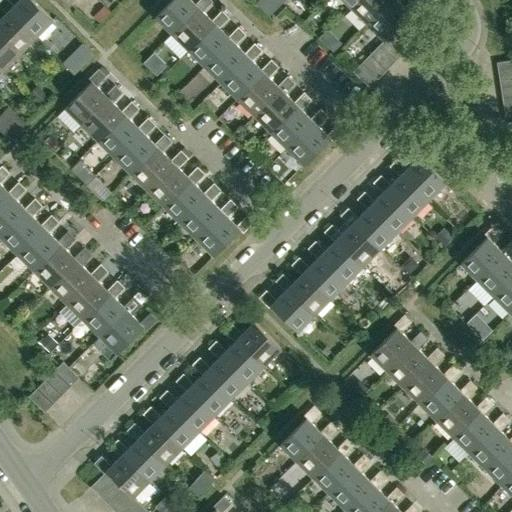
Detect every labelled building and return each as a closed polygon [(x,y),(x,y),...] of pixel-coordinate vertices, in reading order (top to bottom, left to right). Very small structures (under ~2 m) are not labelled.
[(0,0),(0,5),(7,13),(11,9),(37,35),(53,19),(33,0),(20,0),(15,5),(9,0),(0,0)] [(199,6),(196,3),(192,0),(171,0),(156,16),(150,22),(152,25),(159,19),(173,32),(199,6)] [(199,6),(173,32),(186,46),(180,53),(183,55),(189,49),(190,49),(216,23),(212,20),(203,10),(213,0),(212,0),(198,0),(196,3),(199,6)] [(275,4),(271,0),(261,0),(259,3),(267,12),(275,4)] [(390,0),(358,0),(352,6),(368,22),(390,0)] [(390,0),(368,22),(385,39),(387,36),(396,27),(404,19),(410,13),(413,16),(424,6),(417,0),(415,0),(407,10),(397,0),(390,0)] [(110,12),(104,6),(96,13),(102,20),(110,12)] [(0,31),(20,51),(37,35),(11,9),(7,13),(0,20),(0,31)] [(216,23),(190,49),(206,66),(232,40),(229,36),(220,27),(229,17),(222,10),(212,20),(216,23)] [(421,35),(404,19),(396,27),(412,44),(421,35)] [(232,40),(206,66),(223,82),(249,56),(245,52),(236,43),(246,33),(238,26),(229,36),(232,40)] [(404,52),(412,44),(396,27),(387,36),(404,52)] [(0,63),(4,68),(20,51),(0,31),(0,63)] [(385,39),(379,45),(395,61),(404,52),(387,36),(385,39)] [(249,56),(223,82),(239,99),(265,72),(261,69),(252,60),(263,49),(255,42),(245,52),(249,56)] [(312,52),(318,61),(331,52),(324,43),(312,52)] [(379,45),(370,53),(387,69),(395,61),(379,45)] [(144,62),(156,75),(167,65),(154,52),(144,62)] [(370,53),(362,62),(378,78),(387,69),(370,53)] [(265,72),(239,99),(255,115),(282,89),(278,85),(269,76),(279,66),(271,59),(261,69),(265,72)] [(511,59),(497,62),(499,74),(511,71),(511,59)] [(353,70),(370,87),(378,78),(362,62),(353,70)] [(99,68),(106,75),(110,72),(102,65),(99,68)] [(109,97),(105,93),(97,85),(106,75),(99,68),(89,78),(91,81),(65,106),(83,124),(109,97)] [(511,71),(499,74),(501,86),(511,83),(511,71)] [(282,89),(255,115),(272,131),(298,105),(294,101),(285,92),(295,82),(288,75),(278,85),(282,89)] [(511,83),(501,86),(502,98),(511,96),(511,83)] [(109,97),(83,124),(99,140),(126,114),(122,110),(113,101),(123,91),(115,84),(105,93),(109,97)] [(38,85),(27,95),(38,106),(49,96),(38,85)] [(298,105),(272,131),(288,148),(314,121),(310,117),(302,109),(312,99),(304,91),(294,101),(298,105)] [(511,96),(502,98),(504,109),(511,108),(511,96)] [(99,140),(115,156),(116,156),(142,130),(138,127),(129,118),(139,108),(132,100),(122,110),(126,114),(99,140)] [(314,121),(288,148),(302,162),(299,165),(301,168),(305,164),(304,164),(330,138),(334,141),(344,131),(337,124),(327,134),(319,126),(328,115),(321,108),(310,117),(314,121)] [(159,147),(155,143),(146,134),(156,124),(148,116),(138,127),(142,130),(116,156),(115,156),(109,162),(112,165),(118,159),(132,173),(159,147)] [(155,143),(159,147),(132,173),(149,189),(175,163),(171,159),(162,150),(173,140),(165,133),(155,143)] [(233,140),(225,151),(234,158),(243,147),(233,140)] [(184,147),(181,150),(189,157),(192,154),(184,147)] [(181,149),(171,159),(175,163),(149,189),(165,206),(191,179),(187,175),(179,167),(189,157),(181,150),(181,149)] [(390,165),(400,175),(403,172),(429,197),(445,181),(419,156),(407,168),(397,158),(390,165)] [(0,202),(10,192),(9,191),(0,182),(0,181),(10,172),(2,165),(0,166),(0,202)] [(208,196),(204,192),(195,183),(206,172),(197,165),(187,175),(191,179),(165,206),(181,222),(208,196)] [(81,179),(87,185),(96,175),(90,169),(81,179)] [(413,213),(429,197),(403,172),(400,175),(391,184),(381,174),(373,182),(383,192),(387,188),(413,213)] [(27,209),(25,207),(16,199),(26,189),(19,181),(9,191),(10,192),(0,202),(0,234),(1,235),(27,209)] [(204,192),(208,196),(181,222),(198,238),(224,212),(220,208),(212,199),(221,189),(214,182),(204,192)] [(396,230),(413,213),(387,188),(383,192),(374,201),(364,191),(357,198),(367,208),(371,204),(396,230)] [(45,227),(42,224),(33,215),(43,205),(35,197),(25,207),(27,209),(1,235),(19,253),(45,227)] [(220,208),(224,212),(198,238),(214,254),(240,228),(244,232),(253,221),(247,215),(237,225),(228,216),(238,206),(231,199),(220,208)] [(380,246),(396,230),(371,204),(367,208),(358,217),(348,207),(341,215),(351,225),(354,221),(380,246)] [(61,243),(58,240),(49,231),(59,221),(51,214),(42,224),(45,227),(19,253),(35,270),(61,243)] [(325,231),(334,241),(338,237),(364,263),(380,246),(354,221),(351,225),(341,234),(332,224),(325,231)] [(461,261),(462,262),(478,278),(504,253),(501,250),(492,241),(502,231),(494,223),(484,233),(487,236),(461,261)] [(78,260),(75,256),(65,247),(76,237),(69,230),(58,240),(61,243),(35,270),(51,286),(78,260)] [(347,279),(364,263),(338,237),(334,241),(325,250),(316,241),(309,248),(318,257),(322,254),(347,279)] [(511,260),(508,257),(511,253),(511,240),(501,250),(504,253),(478,278),(495,295),(511,277),(511,260)] [(91,273),(82,264),(92,254),(84,246),(75,256),(78,260),(51,286),(68,302),(94,276),(91,273)] [(345,282),(347,279),(322,254),(318,257),(309,266),(299,257),(292,264),(301,274),(305,270),(331,296),(332,294),(339,301),(351,288),(345,282)] [(110,292),(107,289),(99,280),(108,270),(101,263),(91,273),(94,276),(68,302),(84,319),(110,292)] [(275,281),(285,291),(289,287),(315,313),(317,310),(321,315),(334,303),(329,298),(331,296),(305,270),(301,274),(293,283),(283,273),(275,281)] [(396,279),(403,286),(411,278),(403,271),(396,279)] [(511,277),(495,295),(511,311),(511,310),(511,277)] [(127,308),(124,306),(115,297),(125,287),(117,279),(107,289),(110,292),(84,319),(101,335),(127,308)] [(315,313),(289,287),(285,291),(276,299),(266,290),(259,297),(269,307),(272,304),(297,330),(299,329),(305,334),(317,322),(311,316),(315,313)] [(147,329),(157,319),(150,312),(141,322),(131,313),(141,303),(134,295),(124,306),(127,308),(101,335),(117,351),(143,326),(147,329)] [(476,320),(489,310),(479,298),(466,308),(476,320)] [(225,331),(235,341),(239,337),(265,363),(264,364),(269,368),(283,353),(278,349),(280,347),(255,321),(258,318),(248,307),(241,314),(252,324),(243,333),(233,324),(225,331)] [(414,343),(411,340),(401,331),(411,321),(404,314),(394,324),(397,327),(371,353),(388,370),(414,343)] [(430,360),(428,357),(418,347),(428,338),(421,330),(411,340),(414,343),(388,370),(404,386),(430,360)] [(58,342),(49,333),(40,342),(49,351),(58,342)] [(265,363),(239,337),(235,341),(226,350),(216,340),(209,347),(219,357),(222,353),(248,379),(264,364),(265,363)] [(447,376),(444,373),(435,364),(444,354),(437,347),(428,357),(430,360),(404,386),(421,402),(447,376)] [(192,364),(202,374),(206,370),(232,396),(248,379),(222,353),(219,357),(210,366),(200,356),(192,364)] [(71,386),(79,377),(71,368),(63,361),(55,370),(71,386)] [(463,392),(460,390),(451,380),(461,370),(454,363),(444,373),(447,376),(421,402),(437,419),(463,392)] [(55,370),(46,378),(62,394),(71,386),(55,370)] [(232,396),(206,370),(202,374),(193,383),(184,373),(176,381),(186,390),(190,386),(216,412),(232,396)] [(46,378),(38,387),(54,403),(62,394),(46,378)] [(349,387),(360,396),(368,387),(358,379),(349,387)] [(480,409),(477,406),(468,397),(477,387),(470,380),(460,390),(463,392),(437,419),(453,435),(480,409)] [(199,429),(216,412),(190,386),(186,390),(177,399),(168,389),(160,397),(169,406),(173,403),(199,429)] [(29,395),(45,411),(54,403),(38,387),(29,395)] [(496,425),(493,422),(484,413),(494,403),(486,395),(477,406),(480,409),(453,435),(470,451),(496,425)] [(368,408),(375,415),(382,409),(375,401),(368,408)] [(143,413),(153,423),(157,419),(183,445),(199,429),(173,403),(169,406),(160,416),(151,406),(143,413)] [(307,417),(281,443),(298,460),(324,433),(321,431),(312,422),(321,412),(314,404),(304,415),(307,417)] [(381,410),(382,409),(375,415),(391,432),(397,426),(381,410)] [(511,440),(510,439),(500,429),(510,419),(503,412),(493,422),(496,425),(470,451),(486,468),(511,441),(511,440)] [(127,429),(137,439),(140,436),(167,462),(183,445),(157,419),(153,423),(144,432),(134,422),(127,429)] [(338,447),(328,438),(338,428),(330,421),(321,431),(324,433),(298,460),(314,476),(340,450),(338,447)] [(150,478),(167,462),(140,436),(137,439),(128,448),(118,438),(110,446),(120,456),(124,452),(150,478)] [(511,474),(511,436),(510,439),(511,440),(511,441),(486,468),(503,484),(511,474)] [(354,463),(345,454),(354,444),(347,437),(338,447),(340,450),(314,476),(330,492),(357,466),(354,463)] [(419,458),(425,464),(433,456),(426,449),(419,458)] [(133,496),(150,478),(124,452),(120,456),(111,465),(102,455),(94,463),(104,473),(107,470),(116,479),(124,487),(133,496)] [(222,452),(212,460),(220,470),(230,461),(222,452)] [(370,479),(361,471),(371,461),(363,453),(354,463),(357,466),(330,492),(347,509),(373,483),(370,479)] [(197,477),(207,487),(215,479),(204,469),(197,477)] [(91,486),(100,495),(116,479),(107,470),(104,473),(91,486)] [(387,496),(377,487),(387,477),(380,470),(370,479),(373,483),(347,509),(350,511),(376,511),(390,499),(387,496)] [(511,474),(503,484),(511,493),(511,474)] [(100,495),(108,503),(124,487),(116,479),(100,495)] [(402,511),(394,503),(403,493),(396,486),(387,496),(390,499),(376,511),(402,511)] [(108,503),(117,511),(133,496),(124,487),(108,503)] [(221,511),(231,503),(223,495),(214,505),(216,508),(211,511),(221,511)] [(117,511),(116,511),(133,511),(141,504),(133,496),(117,511)] [(417,511),(420,510),(413,502),(403,511),(417,511)]
